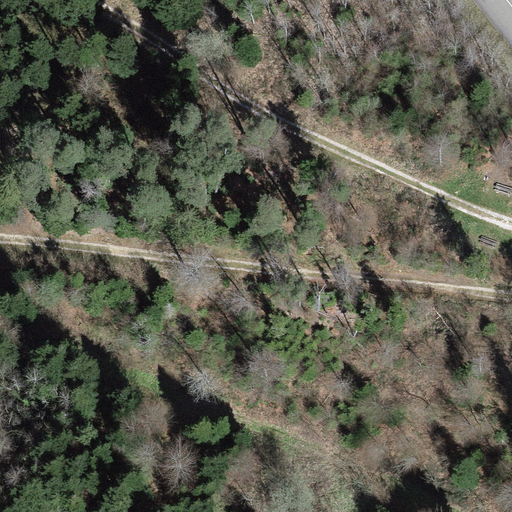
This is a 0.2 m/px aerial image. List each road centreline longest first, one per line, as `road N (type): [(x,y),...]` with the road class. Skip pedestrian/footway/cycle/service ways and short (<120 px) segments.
road 1 (track): [(511,295),(0,236)]
road 2 (track): [(511,223),(253,107),(84,0)]
road 3 (track): [(0,328),(382,475),(445,511)]
